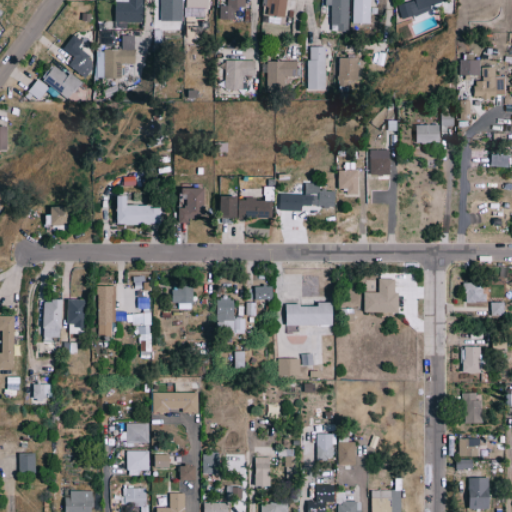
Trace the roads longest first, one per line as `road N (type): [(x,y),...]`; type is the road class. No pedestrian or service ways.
road 1 (residential): [(26,253),(511,252)]
road 2 (residential): [(438,511),(438,252)]
